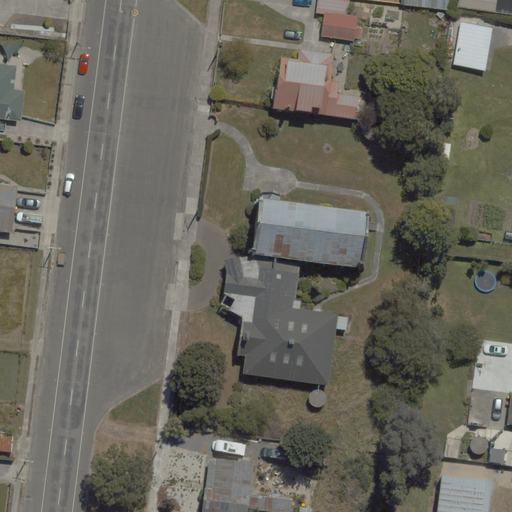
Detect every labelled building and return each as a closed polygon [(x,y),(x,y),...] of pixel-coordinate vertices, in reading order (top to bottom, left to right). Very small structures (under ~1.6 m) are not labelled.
[(351,11),(351,0),(317,0),(317,13),(325,13),(324,36),(359,38),(361,12),(351,11)] [(498,0),(460,0),(459,8),(498,12),(498,0)] [(331,80),(334,57),(299,52),(298,59),(279,57),(273,108),(360,119),(363,97),(339,94),(340,81),(331,80)] [(0,116),(23,118),(27,56),(9,55),(8,61),(0,60),(0,116)] [(0,181),(0,231),(12,233),(17,184),(0,181)] [(370,233),(240,219),(234,274),(364,289),(370,233)] [(298,306),(239,299),(228,398),(327,409),(334,341),(294,337),(298,306)] [(0,431),(0,452),(15,454),(17,433),(0,431)] [(208,459),(201,511),(292,511),(294,501),(255,496),(258,465),(208,459)] [(436,511),(490,511),(494,482),(441,475),(436,511)]
